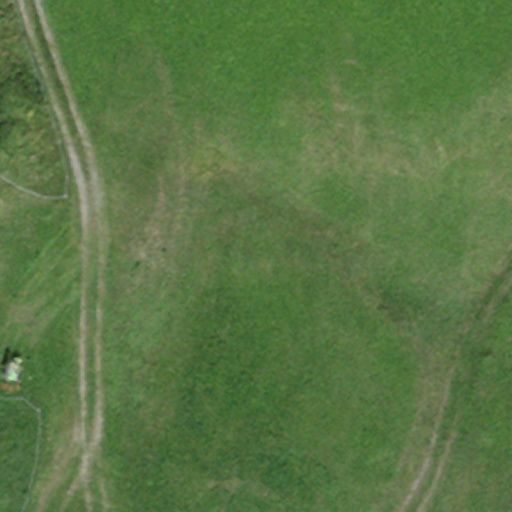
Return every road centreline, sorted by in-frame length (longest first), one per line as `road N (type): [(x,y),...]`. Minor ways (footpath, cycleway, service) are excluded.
road 1 (track): [(27,0),(89,172),(86,390),(101,511)]
road 2 (track): [(406,511),(437,458),(485,302),(511,268)]
